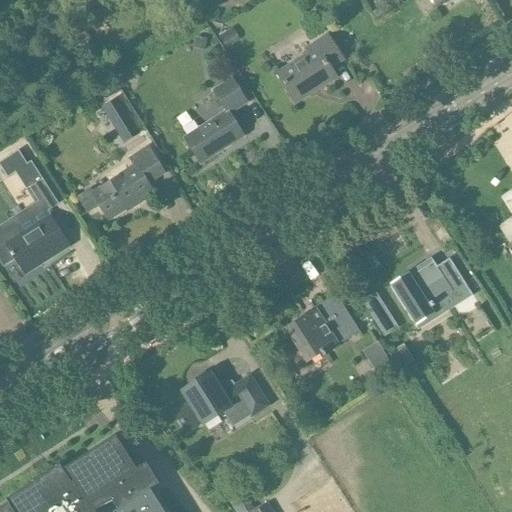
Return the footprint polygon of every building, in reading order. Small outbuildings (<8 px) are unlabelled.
[(312,39),(313,40),(325,32),(315,15),(302,23),(304,25),(301,27),(310,41),(312,39)] [(233,28),(219,37),(227,49),(241,40),(233,28)] [(278,73),(286,87),(296,104),(297,103),(296,101),(319,86),(321,88),(336,79),(330,69),(343,61),(326,35),(316,42),(319,47),(278,73)] [(206,53),(208,40),(196,38),(194,52),(206,53)] [(101,71),(93,75),(99,86),(107,82),(101,71)] [(212,91),(222,106),(225,110),(184,137),(202,165),(225,149),(223,146),(241,135),(243,138),(244,138),(229,115),(247,104),(231,79),(212,91)] [(115,82),(102,90),(108,100),(121,92),(115,82)] [(124,109),(118,100),(104,109),(109,118),(124,109)] [(135,168),(93,194),(91,190),(79,198),(88,213),(100,206),(108,220),(131,205),(130,204),(137,200),(140,203),(154,194),(148,185),(165,175),(148,148),(130,160),(135,168)] [(18,152),(0,164),(0,167),(8,179),(15,174),(27,191),(30,189),(38,202),(46,213),(58,204),(42,180),(31,163),(27,166),(18,152)] [(501,226),(499,228),(508,244),(511,241),(511,193),(503,199),(511,212),(511,218),(501,225),(501,226)] [(15,258),(26,275),(27,275),(25,272),(45,259),(47,262),(69,248),(49,216),(22,234),(17,227),(0,237),(0,258),(0,259),(5,262),(10,262),(15,258)] [(411,275),(391,288),(402,305),(412,321),(416,328),(436,316),(431,308),(466,285),(460,277),(449,260),(437,268),(432,261),(432,262),(433,264),(412,277),(411,275)] [(379,329),(393,321),(376,295),(363,303),(379,329)] [(358,330),(348,314),(337,297),(327,304),(326,302),(314,309),(315,311),(287,329),(308,363),(358,330)] [(190,404),(176,413),(188,433),(223,411),(233,427),(268,406),(250,377),(223,395),(211,375),(183,392),(190,404)] [(162,511),(150,491),(159,485),(146,464),(136,470),(116,437),(63,470),(61,466),(5,500),(8,505),(0,510),(0,511),(162,511)] [(240,488),(226,497),(235,511),(249,511),(253,509),(247,499),(240,488)]
